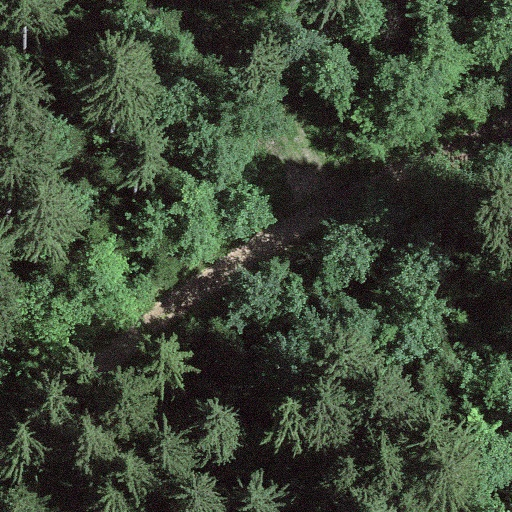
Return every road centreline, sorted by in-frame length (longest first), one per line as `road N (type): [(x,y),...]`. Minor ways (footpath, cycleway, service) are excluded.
road 1 (track): [(0,456),(323,198),(511,104)]
road 2 (track): [(323,198),(179,0)]
